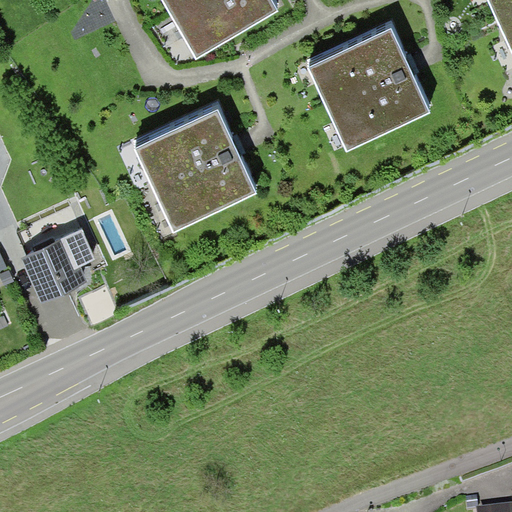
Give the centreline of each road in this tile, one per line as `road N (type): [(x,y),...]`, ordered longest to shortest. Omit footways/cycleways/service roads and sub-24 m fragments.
road 1 (secondary): [(511,156),(0,398)]
road 2 (residential): [(511,445),(343,511)]
